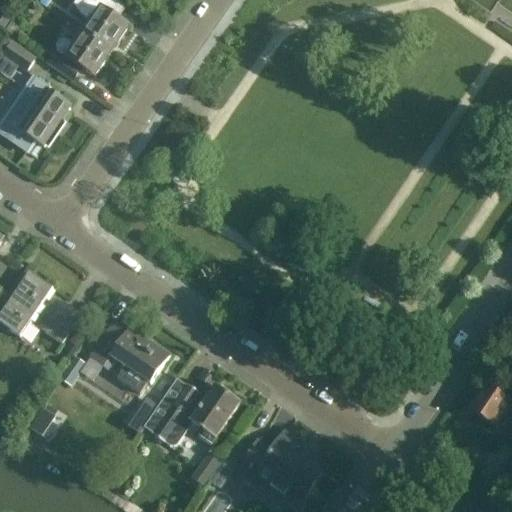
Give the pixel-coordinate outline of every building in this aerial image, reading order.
[(92,25),(84,36),(112,55),(129,30),(114,20),(123,7),(126,10),(127,9),(114,0),(79,0),(72,11),(92,25)] [(0,14),(0,36),(10,22),(0,14)] [(0,43),(0,57),(3,59),(27,75),(36,61),(13,45),(17,39),(7,33),(0,43)] [(72,83),(82,70),(95,79),(112,55),(84,36),(76,49),(66,41),(60,43),(57,47),(58,53),(48,67),(72,83)] [(2,99),(0,101),(0,136),(27,155),(36,161),(44,150),(44,151),(54,136),(57,138),(71,118),(68,116),(72,111),(59,103),(62,98),(36,81),(27,95),(17,109),(2,99)] [(0,326),(21,341),(33,322),(48,332),(45,335),(63,347),(83,317),(66,306),(63,309),(49,299),(53,293),(30,276),(25,284),(20,281),(8,298),(13,302),(0,321),(0,326)] [(112,330),(91,361),(107,373),(114,362),(126,369),(116,382),(140,398),(149,385),(151,387),(170,359),(130,331),(124,338),(112,330)] [(470,414),(479,420),(494,431),(504,416),(499,412),(506,402),(494,394),(508,373),(499,366),(480,394),(483,396),(470,414)] [(193,426),(202,433),(199,437),(213,446),(241,406),(217,389),(208,403),(199,397),(200,396),(189,388),(189,389),(175,410),(164,402),(145,430),(155,437),(154,438),(175,453),(178,448),(193,426)] [(270,489),(275,482),(289,491),(290,489),(306,501),(309,496),(310,497),(313,491),(312,491),(323,477),(314,470),(318,465),(312,461),(313,460),(294,446),(292,447),(282,440),(271,455),(257,446),(241,469),(270,489)] [(237,445),(226,459),(237,466),(247,452),(237,445)]
